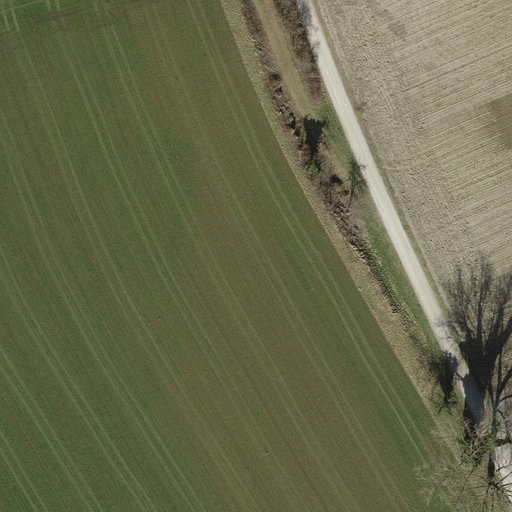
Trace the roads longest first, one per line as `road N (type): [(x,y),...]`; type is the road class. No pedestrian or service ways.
road 1 (track): [(511,494),(385,214),(303,0)]
road 2 (track): [(255,0),(334,165),(385,214)]
